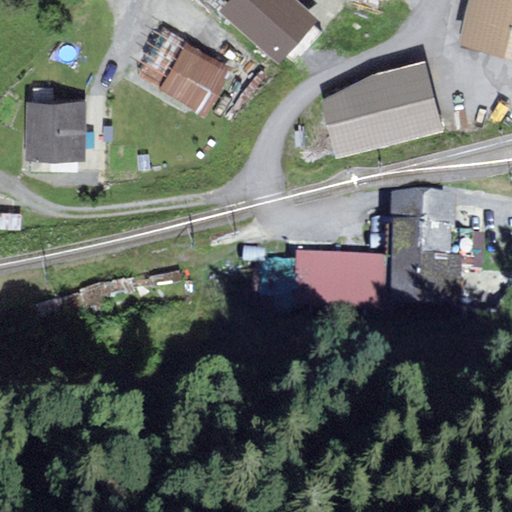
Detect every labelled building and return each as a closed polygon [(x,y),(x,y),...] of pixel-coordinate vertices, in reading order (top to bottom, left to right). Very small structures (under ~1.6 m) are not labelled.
[(313,15),(296,0),(229,0),(225,5),(279,54),(313,15)] [(511,44),(511,0),(467,0),(460,36),(511,44)] [(190,46),(161,28),(140,62),(143,64),(137,74),(155,85),(162,75),(169,80),(190,46)] [(422,61),(378,73),(325,98),(338,150),(438,124),(422,61)] [(83,100),(29,100),(29,155),(83,155),(83,100)] [(451,234),(452,202),(393,201),(391,304),(457,306),(458,266),(451,266),(451,234)] [(385,314),(386,264),(255,260),(253,311),(385,314)]
